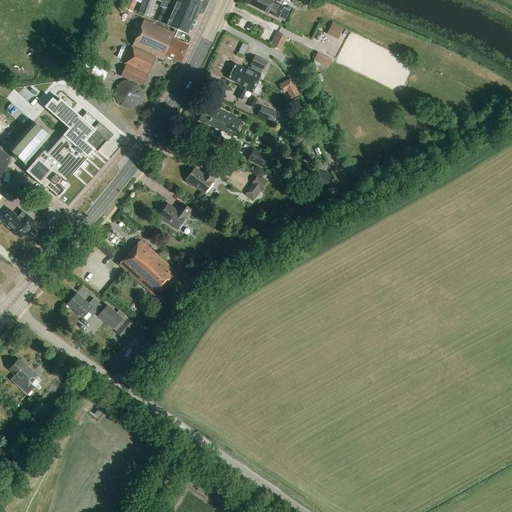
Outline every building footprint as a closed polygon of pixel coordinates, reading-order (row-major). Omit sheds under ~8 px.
[(137,3),(131,0),(127,0),(123,9),(132,13),(137,3)] [(143,0),(139,13),(150,17),(156,0),(143,0)] [(159,19),(169,23),(168,25),(174,28),(179,30),(188,34),(196,14),(200,15),(204,13),(209,3),(207,0),(164,0),(162,5),(164,6),(159,19)] [(284,20),(289,10),(278,4),(276,7),(272,5),(273,0),(247,0),(251,2),(250,4),(268,13),(270,9),(274,12),(272,15),(284,21),(284,20)] [(179,30),(174,28),(172,32),(145,19),(125,63),(127,64),(122,76),(130,80),(127,81),(125,81),(123,83),(121,84),(119,86),(117,89),(116,93),(116,97),(117,99),(118,102),(120,104),(122,106),(125,108),(128,109),(131,109),(135,108),(137,107),(140,104),(142,101),(143,98),(144,94),(143,91),(142,88),(139,84),(143,86),(156,57),(164,61),(167,56),(180,63),(182,60),(183,60),(184,57),(184,55),(189,46),(175,39),(179,30)] [(333,23),(327,34),(338,40),(344,28),(333,23)] [(277,32),(271,44),(281,50),(288,37),(277,32)] [(316,81),(319,79),(314,70),(316,71),(320,64),(328,67),(332,59),(323,55),(318,53),(310,71),(316,81)] [(253,66),(251,69),(248,68),(247,70),(236,65),(232,74),(241,78),(242,79),(244,76),(246,76),(257,82),(261,74),(260,74),(262,70),(263,71),(267,63),(255,57),(251,65),(253,66)] [(88,61),(85,71),(106,78),(109,68),(88,61)] [(232,74),(229,79),(240,84),(239,87),(241,88),(237,97),(242,99),(246,90),(252,94),(257,82),(246,76),(244,76),(242,79),(232,74)] [(296,87),(287,93),(291,98),(299,93),(296,87)] [(252,108),(257,99),(253,97),(248,106),(252,108)] [(28,161),(25,164),(30,168),(27,171),(46,188),(47,186),(59,196),(66,188),(61,183),(65,179),(67,182),(86,160),(87,160),(96,150),(98,152),(114,135),(89,113),(83,119),(61,100),(58,104),(53,99),(45,107),(70,129),(54,147),(51,144),(33,165),(28,161)] [(233,136),(241,121),(207,104),(199,120),(233,136)] [(277,112),(262,106),(257,117),(273,123),(277,112)] [(18,122),(25,116),(18,107),(11,112),(18,122)] [(34,122),(9,151),(21,160),(25,164),(28,161),(39,149),(47,139),(50,136),(34,122)] [(0,149),(0,186),(0,187),(1,187),(3,181),(8,183),(11,174),(6,172),(11,158),(3,152),(0,149)] [(271,157),(254,149),(248,160),(266,168),(271,157)] [(326,187),(331,173),(312,166),(307,180),(326,187)] [(205,193),(220,175),(210,168),(206,173),(208,174),(206,176),(196,169),(188,180),(189,181),(188,182),(194,187),(195,185),(205,193)] [(253,183),(245,195),(254,201),(268,180),(258,174),(252,183),(253,183)] [(179,229),(193,211),(183,203),(179,209),(181,210),(180,212),(169,205),(161,216),(162,217),(161,218),(167,223),(168,221),(179,229)] [(1,220),(7,226),(7,227),(11,230),(12,230),(21,238),(36,222),(24,212),(20,217),(11,209),(1,220)] [(157,298),(179,273),(142,240),(120,265),(157,298)] [(248,243),(237,243),(237,252),(248,251),(248,243)] [(89,311),(94,316),(103,306),(95,298),(89,304),(77,294),(69,304),(84,317),(89,311)] [(98,316),(114,329),(123,318),(107,305),(98,316)] [(166,315),(158,324),(164,329),(172,320),(166,315)] [(129,323),(127,320),(116,332),(123,337),(135,324),(131,320),(129,323)] [(32,384),(39,376),(20,359),(10,370),(16,375),(12,380),(29,395),(36,387),(32,384)] [(39,401),(31,410),(30,411),(41,421),(46,416),(52,408),(46,403),(45,405),(39,401)]
